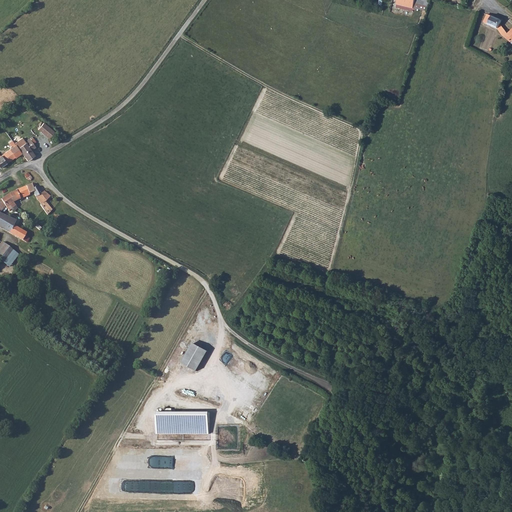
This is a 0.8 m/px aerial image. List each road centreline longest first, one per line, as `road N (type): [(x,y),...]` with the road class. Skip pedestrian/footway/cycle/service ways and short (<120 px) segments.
road 1 (unclassified): [(30,164),(70,204),(199,278),(241,339),(335,392)]
road 2 (track): [(179,35),(264,88),(362,130),(334,261)]
road 3 (track): [(206,287),(80,511)]
road 4 (unclassified): [(205,0),(125,103),(30,164)]
